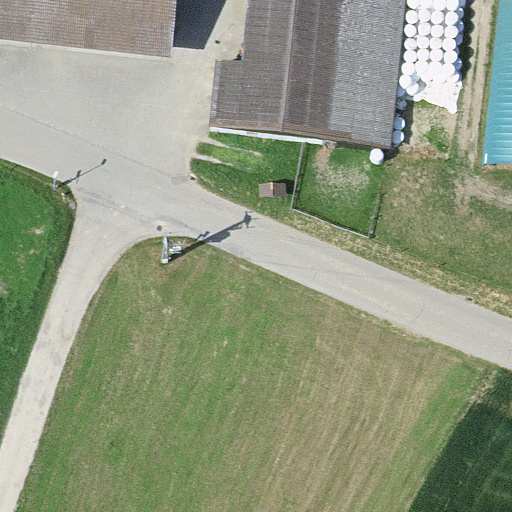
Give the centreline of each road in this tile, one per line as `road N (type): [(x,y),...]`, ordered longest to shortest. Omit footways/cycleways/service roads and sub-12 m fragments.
road 1 (unclassified): [(511,342),(0,130)]
road 2 (track): [(0,499),(119,182)]
